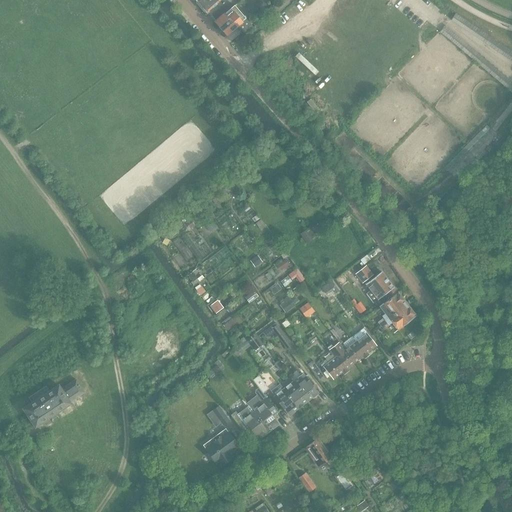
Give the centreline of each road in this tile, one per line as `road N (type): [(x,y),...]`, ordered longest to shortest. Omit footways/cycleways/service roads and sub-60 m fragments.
road 1 (residential): [(440,361),(430,301),(400,258),(184,0)]
road 2 (residential): [(193,511),(389,376),(440,361)]
road 3 (residential): [(511,511),(452,412),(440,361)]
